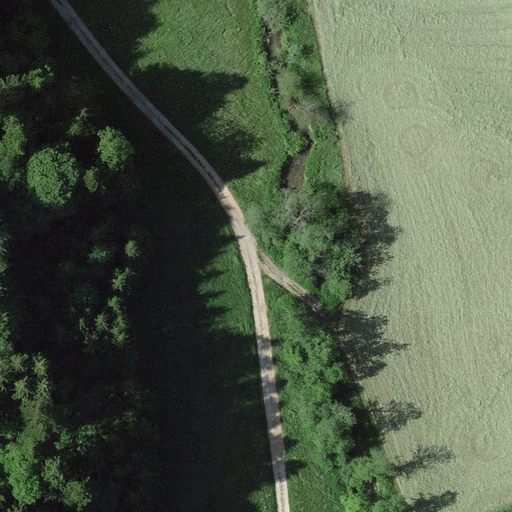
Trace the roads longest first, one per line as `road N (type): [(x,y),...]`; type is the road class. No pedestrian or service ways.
road 1 (track): [(47,0),(225,200),(254,264),(281,511)]
road 2 (track): [(408,511),(326,315),(254,264)]
